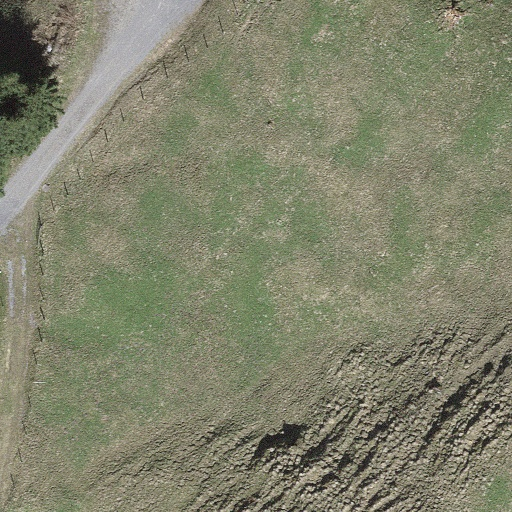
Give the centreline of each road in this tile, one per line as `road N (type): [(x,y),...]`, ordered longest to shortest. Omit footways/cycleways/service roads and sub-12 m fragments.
road 1 (track): [(207,0),(35,231)]
road 2 (track): [(35,231),(25,452),(0,508)]
